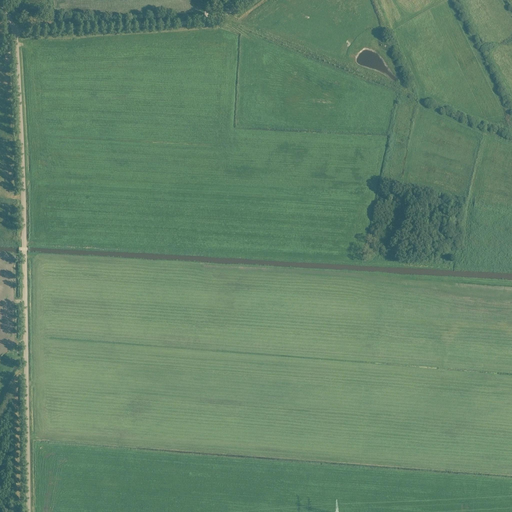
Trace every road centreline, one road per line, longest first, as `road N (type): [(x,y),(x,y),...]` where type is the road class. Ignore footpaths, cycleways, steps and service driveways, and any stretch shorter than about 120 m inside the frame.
road 1 (unclassified): [(28,511),(15,32)]
road 2 (unclassified): [(15,32),(196,22),(246,0)]
